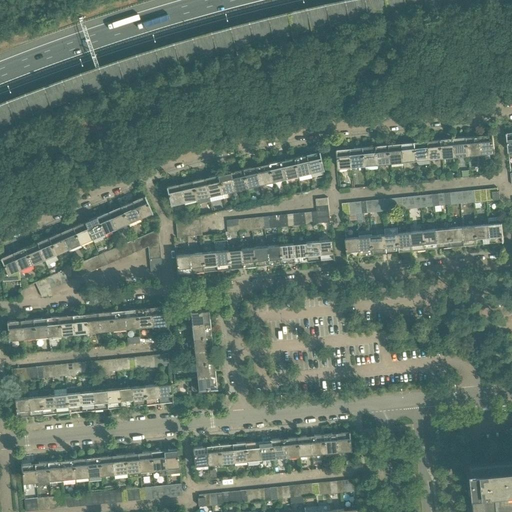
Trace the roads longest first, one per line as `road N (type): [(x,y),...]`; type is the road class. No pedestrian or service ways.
road 1 (residential): [(241,417),(232,305),(241,289),(511,262)]
road 2 (motorway): [(0,105),(206,35),(363,0)]
road 3 (residential): [(511,108),(297,131),(142,171)]
road 4 (residential): [(0,306),(167,292),(165,224),(142,171)]
road 5 (residential): [(1,441),(241,417)]
road 6 (motorway): [(224,0),(0,73)]
road 7 (residential): [(142,171),(0,233)]
road 8 (residential): [(241,417),(388,403)]
